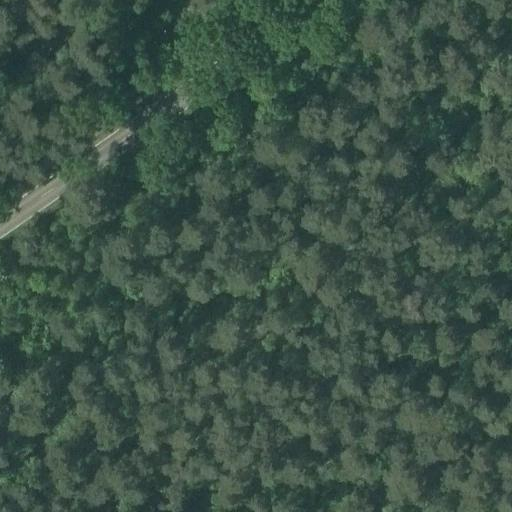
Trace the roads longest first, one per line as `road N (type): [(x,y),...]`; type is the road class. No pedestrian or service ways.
road 1 (track): [(216,75),(511,492)]
road 2 (tertiary): [(0,223),(326,0)]
